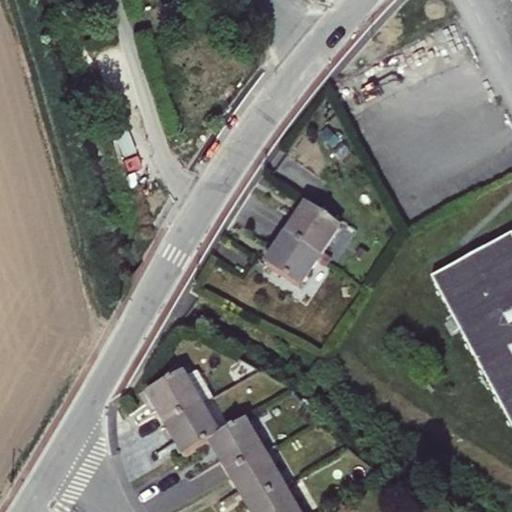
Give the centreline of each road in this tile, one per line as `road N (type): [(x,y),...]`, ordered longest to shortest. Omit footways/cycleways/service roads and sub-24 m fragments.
road 1 (residential): [(37,494),(199,208)]
road 2 (residential): [(199,208),(291,77),(359,0)]
road 3 (residential): [(199,208),(161,152),(116,0)]
